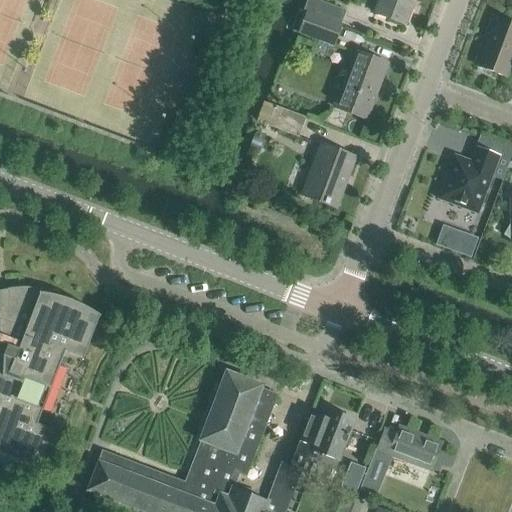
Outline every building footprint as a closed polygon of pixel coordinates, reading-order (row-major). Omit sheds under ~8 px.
[(318,0),(306,0),(303,10),(341,24),(346,10),(318,0)] [(414,0),(379,0),(375,13),(405,25),(414,0)] [(307,13),(300,32),(333,45),(340,26),(307,13)] [(511,24),(496,18),(478,66),(506,77),(511,61),(511,24)] [(388,67),(352,53),(333,104),(369,118),(388,67)] [(275,107),(268,126),(299,138),(306,118),(275,107)] [(354,157),(321,145),(302,195),(335,208),(354,157)] [(477,147),(472,162),(455,156),(439,199),(478,214),(500,155),(477,147)] [(443,226),(435,245),(471,258),(478,239),(443,226)] [(0,463),(2,464),(7,466),(7,467),(8,468),(8,467),(16,470),(21,471),(25,472),(29,473),(34,474),(40,475),(40,473),(39,473),(55,431),(37,424),(43,410),(48,412),(64,369),(59,367),(65,352),(83,359),(99,318),(100,317),(93,312),(89,309),(81,305),(73,302),(68,300),(64,298),(55,296),(56,293),(57,293),(58,292),(51,290),(47,290),(38,288),(29,288),(25,288),(16,288),(12,289),(5,290),(1,290),(0,290),(0,463)] [(200,440),(202,441),(252,460),(277,395),(260,389),(262,385),(226,372),(200,440)] [(323,418),(310,413),(290,467),(301,471),(307,455),(311,456),(316,444),(325,447),(325,456),(335,459),(342,453),(355,420),(327,410),(323,418)] [(399,427),(396,434),(385,430),(376,454),(389,459),(390,455),(432,470),(442,443),(399,427)] [(246,476),(252,460),(202,441),(186,484),(106,454),(102,464),(98,462),(88,490),(145,511),(285,511),(301,471),(281,464),(267,501),(234,488),(239,473),(246,476)] [(337,465),(329,487),(344,493),(352,470),(337,465)] [(347,494),(339,511),(357,511),(362,500),(347,494)]
